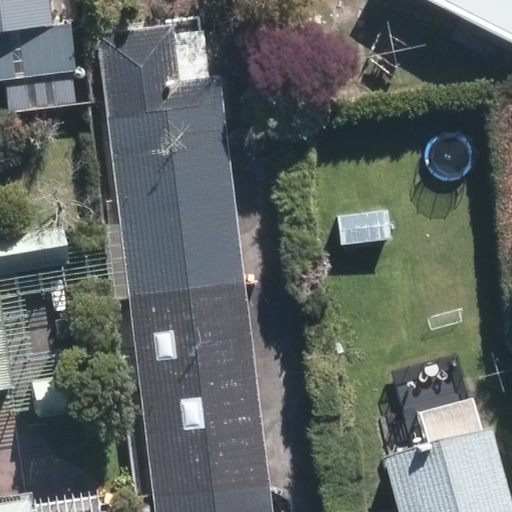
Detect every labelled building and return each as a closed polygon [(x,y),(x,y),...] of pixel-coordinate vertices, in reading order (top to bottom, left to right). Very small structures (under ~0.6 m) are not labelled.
[(0,0),(0,17),(35,13),(33,0),(0,0)] [(511,0),(458,0),(511,27),(511,0)] [(66,24),(0,32),(0,61),(70,52),(66,24)] [(161,27),(101,35),(160,511),(262,511),(208,83),(169,88),(161,27)] [(69,65),(50,67),(53,90),(72,87),(69,65)] [(383,206),(340,212),(344,239),(386,233),(383,206)] [(59,223),(0,234),(0,269),(65,257),(59,223)] [(78,377),(26,378),(27,416),(79,415),(78,377)] [(501,511),(480,434),(385,460),(399,511),(501,511)]
